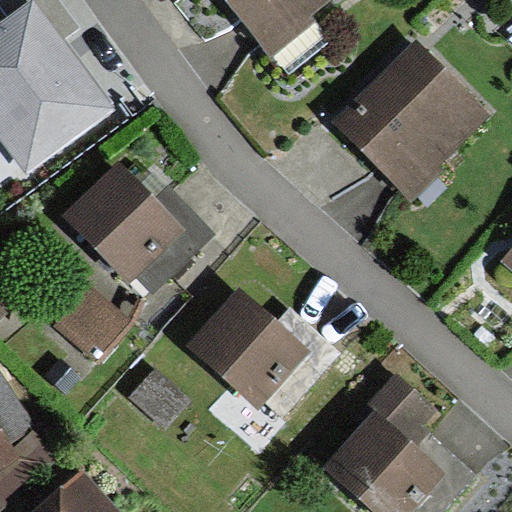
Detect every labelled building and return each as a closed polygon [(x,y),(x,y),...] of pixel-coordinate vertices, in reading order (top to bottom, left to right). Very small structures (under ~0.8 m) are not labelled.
[(0,0),(0,3),(14,23),(0,32),(0,146),(26,181),(109,120),(58,51),(80,34),(54,0),(0,0)] [(225,0),(272,61),(318,26),(307,12),(322,0),(225,0)] [(414,49),(336,125),(412,203),(441,175),(434,167),(482,119),(414,49)] [(122,173),(67,225),(130,291),(140,283),(154,298),(217,238),(169,188),(152,204),(122,173)] [(511,255),(502,267),(511,275),(511,255)] [(0,317),(15,307),(0,286),(0,317)] [(135,325),(88,286),(53,328),(100,367),(135,325)] [(239,295),(187,353),(264,422),(275,411),(284,419),(340,357),(295,316),(280,332),(239,295)] [(66,399),(81,382),(62,365),(47,382),(66,399)] [(0,511),(2,511),(65,462),(31,429),(0,377),(0,511)] [(366,421),(322,471),(368,511),(447,511),(478,478),(425,431),(439,415),(396,377),(361,416),(366,421)] [(185,404),(154,378),(136,398),(167,425),(185,404)] [(41,511),(116,511),(83,475),(41,511)]
